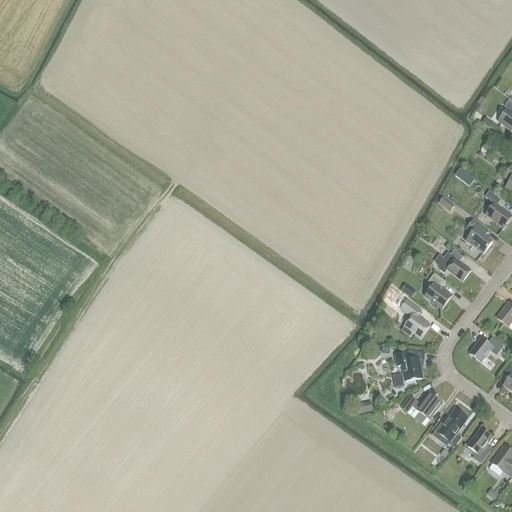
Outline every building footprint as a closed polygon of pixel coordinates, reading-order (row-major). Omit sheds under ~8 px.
[(511,104),(509,102),(504,108),(507,110),(498,123),(511,134),(511,133),(511,104)] [(497,127),(491,122),(487,127),(494,132),(497,127)] [(489,148),(484,144),(480,148),(486,153),(489,148)] [(511,167),(511,166),(503,178),(509,183),(504,188),(511,194),(511,167)] [(502,230),(511,218),(496,207),(501,201),(489,192),(484,198),(490,202),(486,209),(489,211),(484,217),(502,230)] [(443,198),(438,205),(450,213),(455,206),(443,198)] [(484,239),(488,233),(472,221),(465,231),(471,235),(465,243),(482,256),(491,244),(484,239)] [(462,283),(470,272),(459,264),(462,259),(453,251),(450,256),(447,254),(442,260),(439,258),(435,263),(440,270),(439,272),(443,275),(446,272),(462,283)] [(441,311),(451,298),(440,290),(445,283),(433,275),(425,286),(431,289),(424,298),(441,311)] [(397,290),(398,289),(392,285),(386,292),(383,296),(383,297),(397,308),(404,299),(399,295),(401,293),(397,290)] [(407,297),(412,290),(406,285),(400,291),(403,293),(407,297)] [(419,294),(424,298),(431,289),(425,286),(419,294)] [(420,340),(429,327),(417,318),(421,312),(406,302),(400,310),(411,319),(404,328),(403,327),(400,332),(409,338),(412,334),(420,340)] [(511,306),(508,304),(496,320),(507,328),(511,322),(511,306)] [(481,340),(468,355),(480,364),(489,352),(496,357),(503,348),(491,339),(487,345),(481,340)] [(405,383),(421,381),(417,360),(409,362),(407,355),(395,356),(397,368),(403,367),(405,378),(402,378),(402,376),(395,377),(396,388),(394,389),(395,389),(404,387),(403,381),(405,381),(405,383)] [(511,393),(511,365),(510,364),(502,376),(507,380),(503,386),(511,393)] [(429,421),(443,404),(437,400),(438,399),(430,393),(420,406),(415,403),(415,402),(410,398),(401,409),(407,413),(411,407),(416,411),(429,421)] [(372,412),(370,402),(358,405),(360,415),(372,412)] [(384,420),(396,413),(391,405),(379,413),(383,420),(384,420)] [(411,407),(407,413),(425,427),(429,421),(416,411),(411,407)] [(457,434),(467,421),(455,411),(437,435),(445,442),(444,443),(454,450),(462,439),(457,434)] [(485,449),(492,439),(480,430),(467,447),(476,454),(472,459),(481,465),(490,453),(485,449)] [(511,478),(511,463),(511,462),(511,461),(511,454),(504,448),(492,465),(503,473),(504,472),(511,478)] [(491,490),(487,495),(494,501),(499,496),(491,490)]
